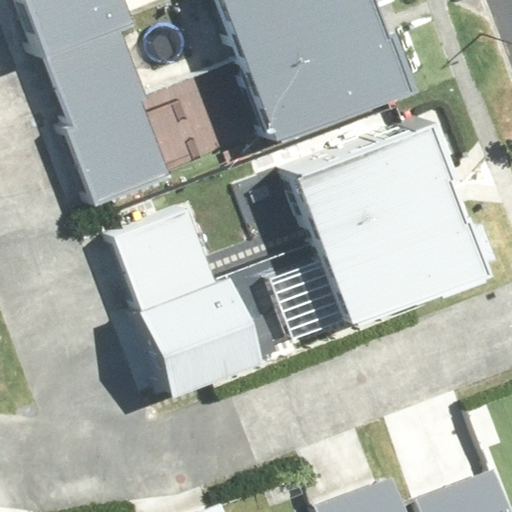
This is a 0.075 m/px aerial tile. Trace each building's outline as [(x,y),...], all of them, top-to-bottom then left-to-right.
[(81,205),(158,176),(131,104),(143,99),(106,0),(0,0),(0,10),(19,63),(32,58),(59,131),(53,133),(81,205)] [(365,2),(363,0),(207,0),(228,54),(365,2)] [(394,81),(365,2),(228,54),(258,133),(394,81)] [(272,163),(301,244),(438,195),(408,114),(272,163)] [(301,244),(331,324),(467,276),(438,195),(301,244)] [(117,310),(147,395),(242,362),(211,274),(200,277),(176,207),(102,233),(128,306),(117,310)] [(511,511),(511,504),(498,469),(404,505),(406,511),(511,511)] [(393,511),(379,471),(297,500),(301,511),(393,511)] [(217,511),(202,473),(122,503),(125,511),(217,511)] [(29,511),(26,503),(2,511),(29,511)]
